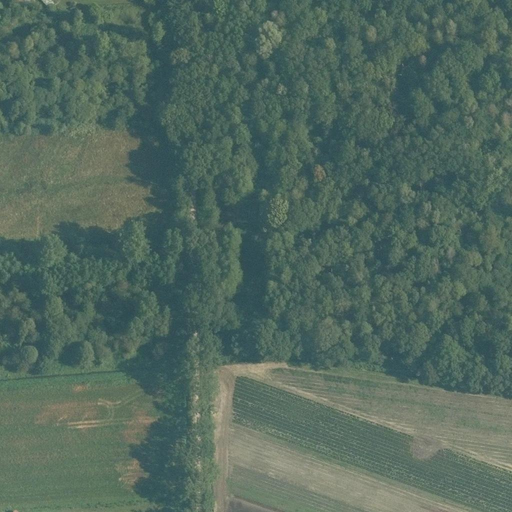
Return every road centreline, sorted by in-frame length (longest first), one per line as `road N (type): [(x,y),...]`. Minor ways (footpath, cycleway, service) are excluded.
road 1 (track): [(190,9),(201,511)]
road 2 (track): [(511,6),(190,9)]
road 3 (track): [(198,372),(0,388)]
